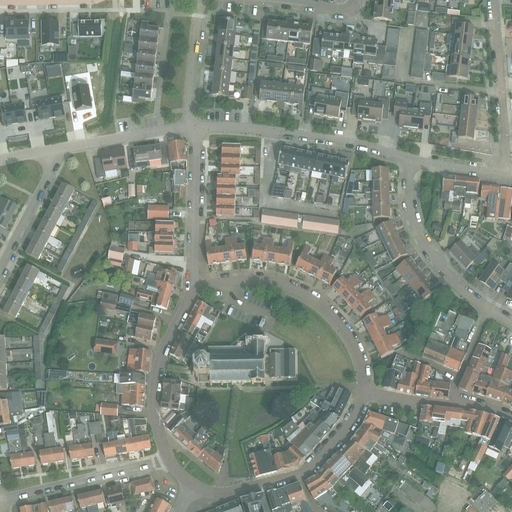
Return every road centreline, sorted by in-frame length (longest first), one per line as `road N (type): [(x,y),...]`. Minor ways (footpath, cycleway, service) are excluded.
road 1 (residential): [(363,393),(356,350),(319,304),(262,281),(197,289)]
road 2 (residential): [(196,126),(313,136),(412,161)]
road 3 (residential): [(193,484),(235,492),(298,475),(348,422),(363,393)]
road 4 (residential): [(169,460),(154,418),(154,384),(165,344),(197,289)]
road 5 (residential): [(489,309),(441,270),(414,230),(407,202),(412,161)]
road 6 (residential): [(505,174),(493,0)]
road 7 (residential): [(0,497),(169,460)]
road 8 (residential): [(197,289),(196,126)]
road 9 (residential): [(0,269),(63,148)]
road 10 (residential): [(188,127),(200,0)]
road 11 (residential): [(63,148),(188,127)]
road 12 (residential): [(0,2),(124,0)]
